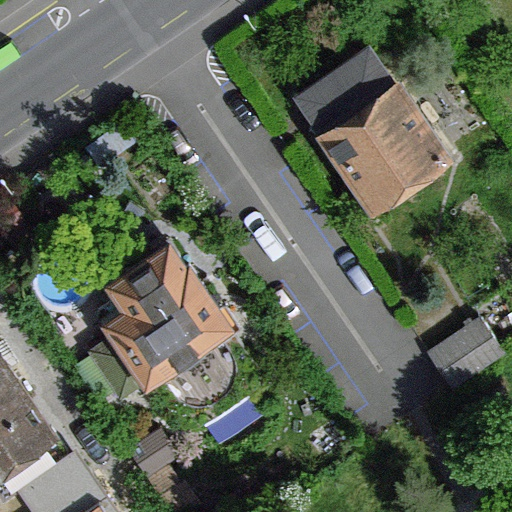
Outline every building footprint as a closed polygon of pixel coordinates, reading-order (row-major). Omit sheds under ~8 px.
[(377,99),(350,61),(305,92),(376,195),(443,150),(398,85),(377,99)] [(188,264),(171,238),(114,277),(123,290),(102,304),(119,330),(149,373),(159,367),(167,378),(238,330),(192,262),(188,264)] [(507,349),(483,315),(433,351),(455,384),(507,349)] [(123,391),(149,373),(119,330),(94,347),(123,391)] [(238,330),(167,378),(157,384),(181,421),(187,425),(197,425),(260,383),(263,375),(262,366),(238,330)] [(0,459),(53,424),(3,354),(0,356),(0,459)] [(28,475),(52,511),(57,511),(111,476),(84,437),(28,475)] [(75,511),(151,511),(128,477),(75,511)]
